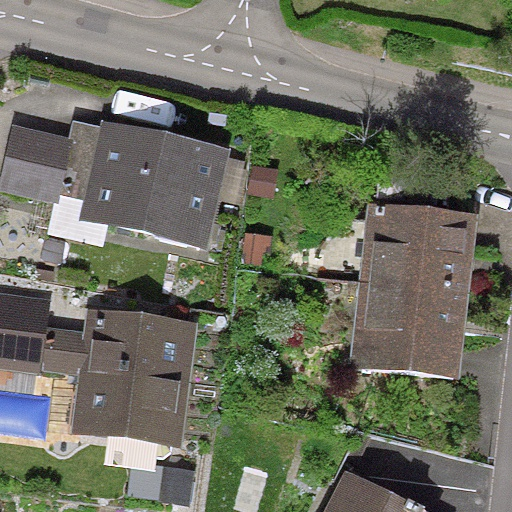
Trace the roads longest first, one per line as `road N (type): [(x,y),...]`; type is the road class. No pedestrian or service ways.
road 1 (tertiary): [(225,68),(511,135)]
road 2 (tertiary): [(0,13),(225,68)]
